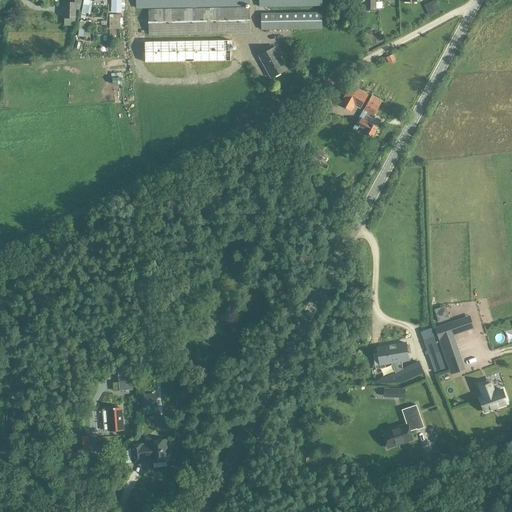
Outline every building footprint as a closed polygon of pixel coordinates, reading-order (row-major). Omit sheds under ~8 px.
[(122,0),(111,0),(112,14),(122,14),(122,0)] [(135,0),(136,9),(246,7),(246,5),(250,5),(250,0),(135,0)] [(365,0),(365,10),(376,10),(376,0),(365,0)] [(490,8),(495,15),(506,8),(501,1),(490,8)] [(75,2),(65,2),(64,19),(76,19),(76,10),(76,2),(75,2)] [(437,3),(426,9),(429,16),(441,11),(437,3)] [(250,8),(148,10),(149,36),(250,34),(250,8)] [(322,13),(261,14),(261,30),(322,30),(322,13)] [(121,16),(108,16),(108,27),(121,27),(121,16)] [(78,34),(83,35),(84,27),(89,28),(90,20),(79,19),(78,34)] [(231,41),(145,42),(145,63),(231,62),(231,41)] [(260,56),(272,79),(287,70),(275,48),(260,56)] [(386,57),(389,64),(395,61),(392,55),(386,57)] [(122,77),(112,79),(113,86),(123,84),(122,77)] [(350,84),(339,104),(352,111),(355,106),(361,109),(369,94),(350,84)] [(361,119),(357,126),(365,131),(362,136),(370,141),(378,129),(377,128),(380,123),(373,119),(379,107),(369,101),(364,110),(367,112),(362,120),(361,119)] [(324,154),(313,148),(309,155),(320,161),(324,154)] [(436,331),(440,340),(474,328),(470,319),(436,331)] [(458,337),(460,343),(471,340),(469,334),(458,337)] [(391,363),(395,373),(391,375),(393,383),(399,383),(423,372),(418,363),(403,370),(401,362),(408,361),(406,344),(378,348),(380,365),(391,363)] [(437,347),(429,350),(436,372),(445,369),(437,347)] [(459,359),(448,363),(451,374),(463,370),(459,359)] [(130,363),(118,364),(119,377),(131,376),(130,363)] [(465,406),(459,383),(446,387),(452,410),(465,406)] [(479,398),(484,412),(507,404),(502,390),(495,393),(491,383),(480,388),(483,397),(479,398)] [(141,395),(142,408),(151,407),(150,394),(141,395)] [(7,424),(15,425),(18,403),(10,402),(8,418),(5,418),(4,421),(7,422),(7,424)] [(424,428),(416,405),(402,410),(407,424),(382,432),(388,448),(413,440),(410,432),(417,429),(417,430),(424,428)] [(107,408),(103,409),(105,431),(109,430),(123,429),(121,406),(107,407),(107,408)] [(91,453),(89,435),(76,437),(77,455),(91,453)] [(133,462),(144,461),(144,458),(151,457),(152,463),(168,461),(166,440),(150,442),(150,445),(143,446),(143,444),(131,446),(133,462)]
